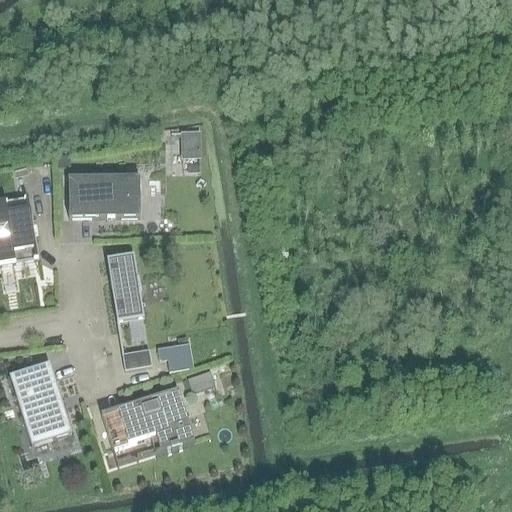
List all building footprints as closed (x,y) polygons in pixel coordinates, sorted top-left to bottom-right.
[(198,137),(181,137),(181,161),(198,161),(198,137)] [(70,171),(69,160),(56,160),(56,172),(70,171)] [(68,182),(68,222),(139,221),(139,181),(68,182)] [(27,201),(0,205),(0,268),(37,263),(27,201)] [(116,327),(118,327),(143,323),(140,299),(141,299),(138,283),(137,283),(133,260),(106,264),(116,327)] [(123,358),(118,327),(116,327),(124,375),(151,370),(148,354),(123,358)] [(184,349),(157,353),(159,364),(186,359),(184,349)] [(49,368),(9,381),(31,452),(71,439),(49,368)] [(209,375),(186,382),(191,398),(213,391),(209,375)] [(100,418),(116,469),(118,469),(118,470),(194,446),(177,394),(100,418)]
